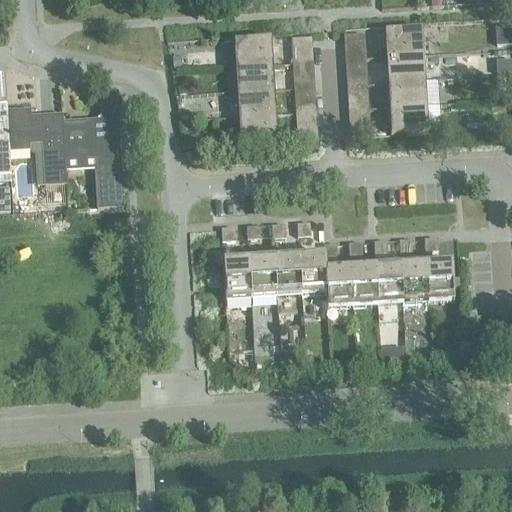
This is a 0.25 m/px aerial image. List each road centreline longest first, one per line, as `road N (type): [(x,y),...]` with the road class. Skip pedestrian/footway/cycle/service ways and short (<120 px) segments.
road 1 (residential): [(177,420),(511,399)]
road 2 (residential): [(171,187),(151,90),(131,73),(27,44),(20,0)]
road 3 (residential): [(177,420),(171,187)]
road 4 (residential): [(0,432),(177,420)]
road 5 (residential): [(331,177),(469,170),(497,185)]
road 6 (residential): [(171,187),(331,177)]
road 7 (residential): [(505,318),(497,185)]
road 8 (residential): [(327,48),(331,177)]
